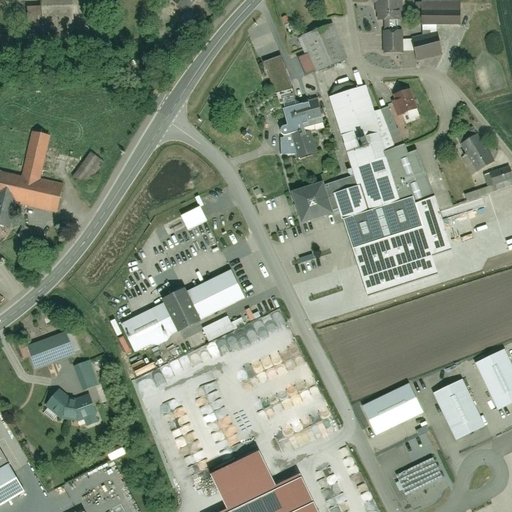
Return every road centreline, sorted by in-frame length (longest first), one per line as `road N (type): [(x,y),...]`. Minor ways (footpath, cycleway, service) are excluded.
road 1 (residential): [(164,119),(223,168),(396,511)]
road 2 (tertiary): [(0,324),(65,265),(164,119)]
road 3 (residential): [(82,0),(170,111)]
road 4 (tertiary): [(170,111),(255,0)]
